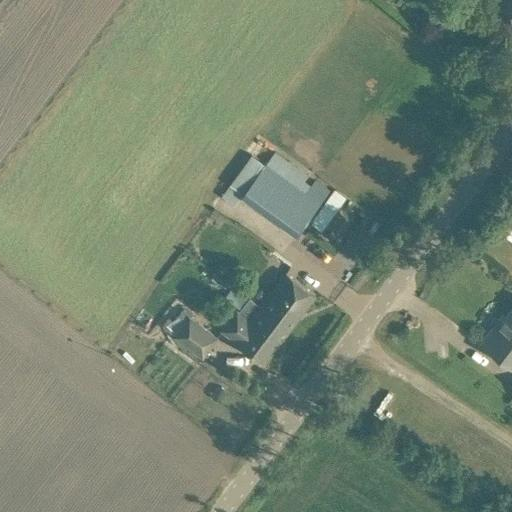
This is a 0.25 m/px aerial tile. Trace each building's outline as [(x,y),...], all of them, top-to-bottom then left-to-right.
[(511,0),(500,0),(498,3),(511,14),(511,0)] [(305,192),(280,174),(290,160),(276,150),(266,164),(252,153),(220,197),(234,207),(243,194),(298,233),(320,203),(330,189),(315,179),(305,192)] [(309,220),(320,229),(345,197),(333,188),(309,220)] [(316,294),(300,282),(286,271),(261,305),(291,328),(316,294)] [(291,328),(261,305),(250,297),(240,310),(237,308),(221,328),(235,339),(265,362),(291,328)] [(176,333),(175,334),(202,357),(218,336),(183,308),(175,316),(176,317),(173,320),(169,317),(163,324),(176,333)] [(511,310),(497,329),(494,327),(483,341),(499,353),(511,363),(511,310)]
